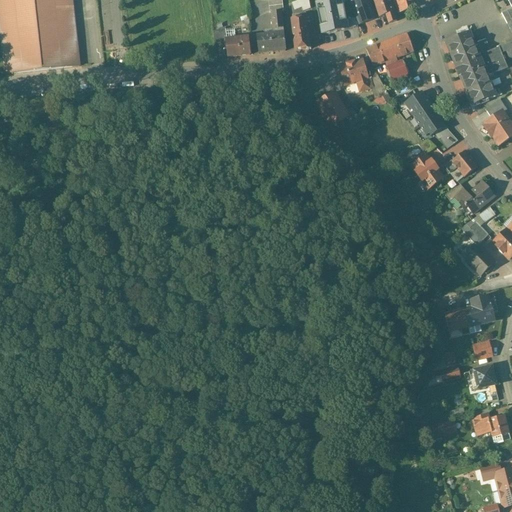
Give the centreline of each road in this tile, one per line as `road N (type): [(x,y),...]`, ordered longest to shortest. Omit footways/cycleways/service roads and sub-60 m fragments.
road 1 (residential): [(425,11),(354,47),(288,62),(0,86)]
road 2 (residential): [(425,11),(444,93),(511,187)]
